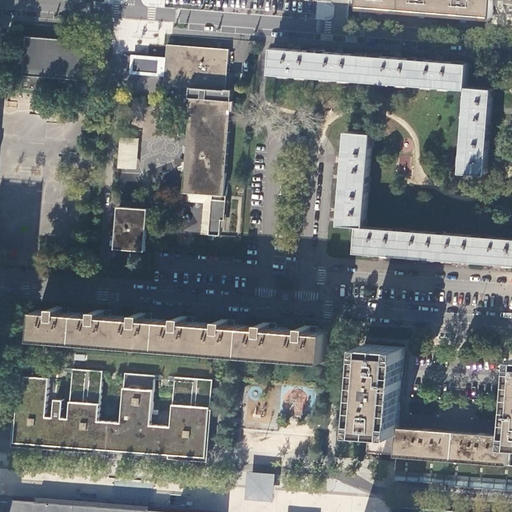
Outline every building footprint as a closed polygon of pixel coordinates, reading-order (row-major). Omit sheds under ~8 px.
[(359,0),(359,6),(493,17),(493,0),(359,0)] [(88,41),(27,36),(23,88),(84,93),(88,41)] [(226,195),(233,110),(234,111),(235,101),(233,101),(234,89),(227,89),(230,49),(168,44),(167,59),(166,74),(165,85),(191,88),(200,88),(200,98),(193,97),(188,160),(185,160),(185,170),(187,170),(185,192),(214,194),(211,234),(222,235),(222,220),(226,220),(228,195),(226,195)] [(468,89),(469,87),(470,63),(274,47),(272,74),(468,89)] [(161,59),(135,56),(133,72),(160,74),(161,59)] [(494,89),(469,87),(468,89),(462,173),(488,175),(494,89)] [(191,88),(191,98),(193,97),(200,98),(200,88),(191,88)] [(359,226),(367,227),(374,134),(348,131),(341,225),(359,226)] [(140,138),(123,136),(120,167),(138,169),(140,138)] [(214,194),(185,192),(184,201),(205,203),(202,234),(211,234),(214,194)] [(117,249),(147,251),(150,209),(120,207),(117,249)] [(182,230),(199,232),(201,218),(184,216),(182,230)] [(511,238),(367,227),(359,226),(357,252),(511,263),(511,238)] [(55,311),(39,310),(38,313),(37,335),(36,338),(326,360),(328,332),(319,331),(319,327),(306,326),(306,330),(277,328),(277,323),(264,323),(264,327),(235,325),(236,320),(223,319),(223,324),(194,322),(194,317),(181,316),(181,321),(152,318),(152,314),(139,313),(139,317),(110,315),(111,310),(97,309),(97,314),(68,312),(69,307),(55,306),(55,311)] [(37,335),(38,313),(26,312),(24,334),(37,335)] [(399,426),(405,347),(364,344),(357,430),(368,431),(399,434),(399,426)] [(16,440),(207,455),(207,447),(213,380),(177,378),(173,426),(153,425),(157,376),(127,373),(123,422),(100,420),(104,372),(74,369),(70,418),(64,418),(65,400),(56,399),(55,417),(48,416),(52,368),(22,365),(17,429),(16,440)] [(399,434),(397,455),(510,464),(511,442),(511,435),(456,432),(399,426),(399,434)] [(368,431),(366,452),(397,455),(399,434),(368,431)] [(511,463),(510,464),(397,455),(397,459),(396,475),(405,475),(441,478),(467,480),(485,482),(500,483),(511,483),(511,463)] [(248,471),(246,497),(275,500),(277,473),(248,471)] [(144,511),(11,502),(10,511),(144,511)]
